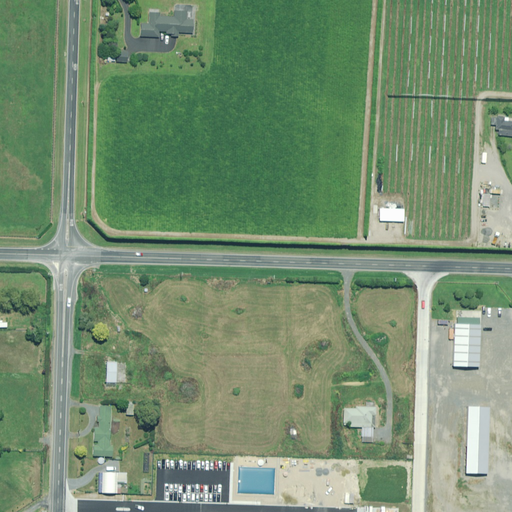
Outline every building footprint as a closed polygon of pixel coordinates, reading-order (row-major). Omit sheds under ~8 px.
[(161,16),(161,13),(150,13),(150,24),(142,23),(142,37),(160,37),(160,32),(167,32),(167,34),(174,34),(174,37),(180,37),(180,33),(194,33),(194,20),(188,20),(188,11),(176,11),(176,17),(161,16)] [(128,51),(118,51),(118,55),(113,54),(113,61),(128,62),(128,51)] [(498,116),(498,118),(492,117),(492,125),(497,125),(497,130),(500,130),(500,135),(511,136),(511,121),(510,121),(510,117),(498,116)] [(480,324),(454,324),(452,364),(478,365),(480,324)] [(118,363),(108,362),(107,388),(117,388),(118,363)] [(135,415),(136,405),(128,405),(127,415),(135,415)] [(488,406),(467,405),(463,472),(486,473),(488,406)] [(112,407),(101,407),(101,416),(98,416),(98,422),(100,422),(100,428),(95,428),(95,441),(99,441),(100,445),(94,445),(94,456),(112,456),(112,407)] [(377,408),(357,407),(357,409),(346,408),(345,423),(352,423),(351,427),(364,427),(363,442),(374,442),(375,427),(376,427),(377,408)] [(196,470),(196,462),(175,461),(175,469),(171,469),(170,490),(203,491),(203,479),(203,470),(196,470)]
